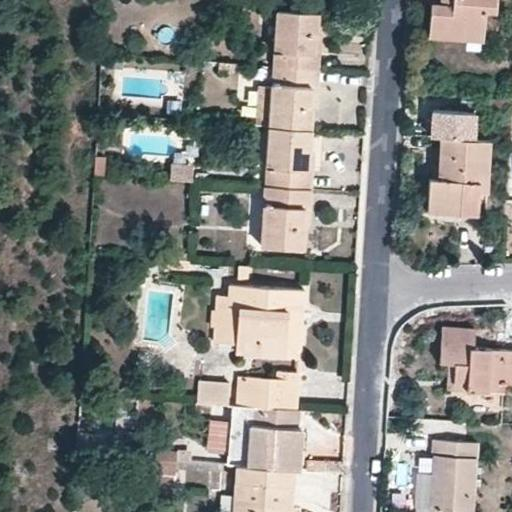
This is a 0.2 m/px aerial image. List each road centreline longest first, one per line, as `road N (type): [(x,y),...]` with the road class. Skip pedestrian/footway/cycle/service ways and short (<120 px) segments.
road 1 (residential): [(375,287),(396,0)]
road 2 (residential): [(362,511),(375,287)]
road 3 (residential): [(375,287),(511,283)]
